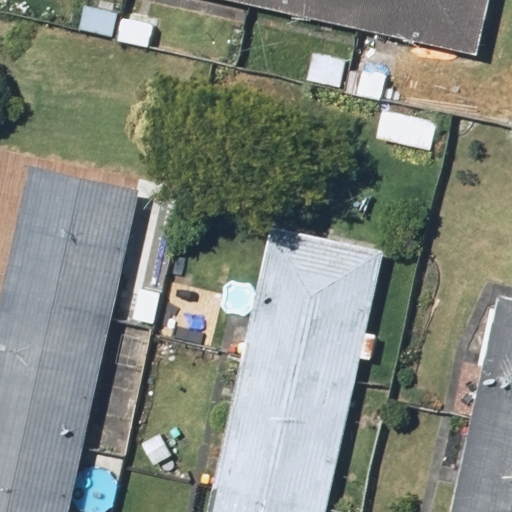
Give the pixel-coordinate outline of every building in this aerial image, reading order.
[(199,0),(470,62),(484,0),(199,0)] [(374,104),(366,138),(430,153),(438,119),(374,104)] [(168,186),(0,151),(0,511),(115,511),(127,454),(86,445),(118,290),(146,296),(168,186)] [(325,511),(380,251),(271,228),(212,511),(325,511)] [(511,511),(511,301),(496,298),(449,511),(511,511)]
